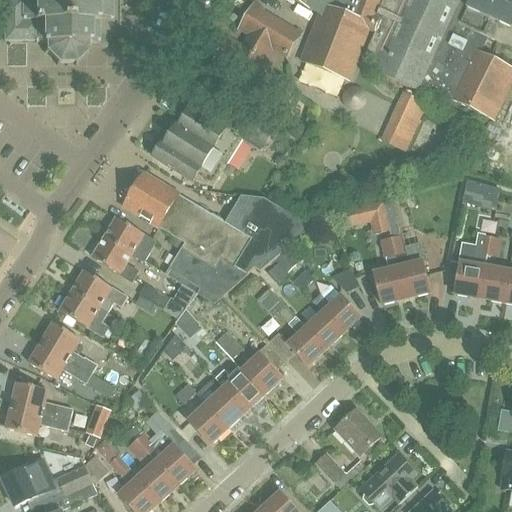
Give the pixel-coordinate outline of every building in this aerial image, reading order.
[(23,0),(23,2),(5,2),(5,41),(35,41),(35,43),(47,43),(47,51),(43,53),(45,55),(47,52),(58,63),(56,66),(59,67),(60,64),(74,64),(75,66),(78,65),(76,62),(85,53),(89,56),(90,54),(87,52),(87,44),(98,44),(98,22),(111,22),(110,0),(23,0)] [(375,17),(381,0),(297,0),(310,8),(309,9),(318,15),(300,63),(350,83),(367,41),(366,40),(370,30),(376,33),(381,20),(375,17)] [(511,0),(383,0),(377,16),(382,18),(381,20),(376,33),(368,53),(380,58),(373,72),(428,98),(432,90),(450,98),(449,99),(496,122),(511,88),(511,70),(473,52),(481,36),(511,50),(511,0)] [(288,57),(301,34),(298,32),(297,34),(262,13),(264,11),(255,6),(241,30),(251,37),(244,49),(229,40),(211,72),(230,83),(231,81),(253,94),(269,65),(263,62),(272,48),(288,57)] [(241,106),(242,103),(214,94),(202,113),(192,107),(180,125),(177,124),(172,132),(227,165),(243,140),(263,152),(277,129),(241,106)] [(428,105),(403,94),(381,141),(407,152),(428,105)] [(227,165),(172,132),(154,157),(193,182),(194,179),(214,186),(227,165)] [(256,269),(262,273),(276,261),(289,250),(313,229),(266,200),(243,197),(228,225),(144,175),(124,209),(184,246),(165,275),(215,305),(256,269)] [(468,181),(463,204),(496,213),(502,190),(468,181)] [(375,205),(366,207),(370,225),(374,224),(377,236),(390,233),(390,231),(383,203),(375,205)] [(105,241),(145,265),(157,245),(117,221),(105,241)] [(392,240),(396,257),(406,254),(402,237),(392,240)] [(382,243),(386,259),(396,257),(392,240),(382,243)] [(491,240),(488,257),(499,260),(501,242),(491,240)] [(145,265),(105,241),(93,260),(132,284),(138,275),(126,267),(131,258),(144,266),(145,265)] [(465,247),(456,297),(481,301),(486,268),(488,257),(477,255),(478,249),(465,247)] [(289,250),(276,261),(288,274),(300,263),(289,250)] [(406,254),(396,257),(407,301),(432,295),(423,262),(409,266),(406,254)] [(389,271),(375,274),(383,307),(407,301),(396,257),(386,259),(389,271)] [(486,268),(481,301),(505,305),(510,273),(486,268)] [(303,292),(315,281),(307,271),(295,283),(303,292)] [(85,274),(72,294),(100,311),(109,316),(115,307),(122,311),(128,299),(112,289),(111,290),(85,274)] [(140,297),(141,298),(158,308),(164,311),(171,300),(147,285),(140,297)] [(285,308),(286,307),(270,290),(258,301),(274,319),(278,315),(289,326),(296,320),(285,308)] [(109,316),(100,311),(72,294),(60,314),(88,331),(87,331),(104,341),(111,330),(103,325),(109,316)] [(314,303),(344,336),(362,319),(342,297),(331,307),(321,296),(314,303)] [(158,308),(141,298),(136,307),(153,317),(158,308)] [(186,312),(177,325),(191,340),(203,330),(186,312)] [(306,329),(327,352),(344,336),(323,314),(306,329)] [(327,352),(306,329),(297,319),(296,320),(289,326),(299,336),(288,346),(279,335),(270,343),(288,362),(297,355),(309,368),(327,352)] [(42,345),(92,376),(97,367),(86,360),(85,362),(73,355),(81,343),(54,326),(42,345)] [(228,333),(216,344),(233,362),(245,351),(228,333)] [(176,338),(165,353),(168,355),(167,357),(174,364),(185,353),(184,351),(186,349),(176,338)] [(86,386),(92,376),(42,345),(30,365),(57,382),(63,372),(86,386)] [(243,373),(265,397),(284,380),(277,373),(285,365),(267,346),(258,354),(261,357),(243,373)] [(265,397),(243,373),(225,389),(248,413),(265,397)] [(230,430),(248,413),(225,389),(216,379),(210,384),(220,395),(208,406),(230,430)] [(12,408),(71,422),(73,411),(45,405),(48,392),(17,385),(12,408)] [(188,385),(176,396),(185,406),(197,395),(188,385)] [(136,404),(146,415),(158,405),(148,394),(136,404)] [(211,447),(230,430),(208,406),(189,423),(211,447)] [(71,422),(12,408),(7,431),(37,438),(40,428),(68,434),(71,422)] [(98,408),(87,435),(100,440),(111,413),(98,408)] [(146,422),(158,435),(170,425),(158,412),(146,422)] [(361,457),(364,454),(381,438),(356,412),(336,431),(361,457)] [(174,447),(165,436),(155,444),(145,434),(138,425),(129,433),(136,442),(137,442),(179,488),(198,471),(175,446),(174,447)] [(90,437),(86,445),(94,449),(97,441),(90,437)] [(148,471),(139,479),(138,480),(161,505),(179,488),(137,442),(136,442),(128,449),(148,471)] [(112,452),(104,459),(130,487),(120,497),(133,511),(152,511),(161,505),(138,480),(139,479),(120,457),(118,459),(112,452)] [(511,453),(507,452),(502,481),(503,481),(502,490),(511,491),(511,453)] [(334,484),(335,484),(342,492),(367,469),(361,462),(347,474),(345,474),(345,473),(328,454),(316,465),(334,484)] [(419,488),(412,480),(417,475),(398,455),(361,489),(379,510),(392,498),(399,506),(419,488)] [(87,466),(100,482),(110,472),(96,457),(87,466)] [(320,492),(290,459),(277,471),(307,504),(320,492)] [(26,470),(4,480),(17,508),(40,497),(44,508),(66,498),(66,499),(75,495),(93,486),(94,486),(86,467),(57,480),(53,482),(50,475),(44,463),(26,471),(26,470)] [(93,486),(75,495),(79,505),(98,497),(93,486)] [(451,511),(447,507),(450,504),(441,494),(438,497),(434,492),(412,511),(451,511)] [(297,511),(281,493),(263,510),(264,511),(297,511)]
